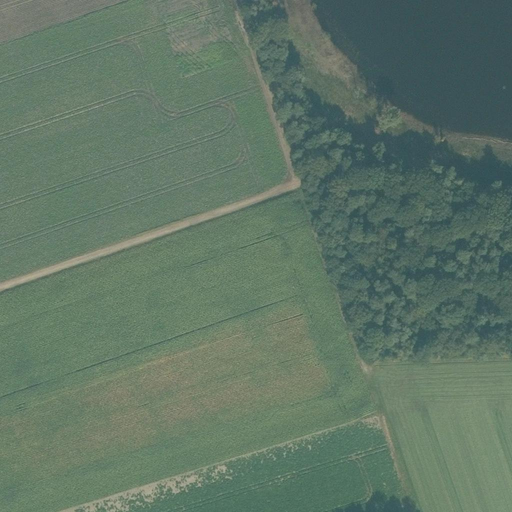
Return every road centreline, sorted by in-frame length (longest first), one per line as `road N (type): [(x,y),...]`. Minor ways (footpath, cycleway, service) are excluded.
road 1 (track): [(295,186),(0,288)]
road 2 (track): [(295,186),(345,180),(446,211),(511,214)]
